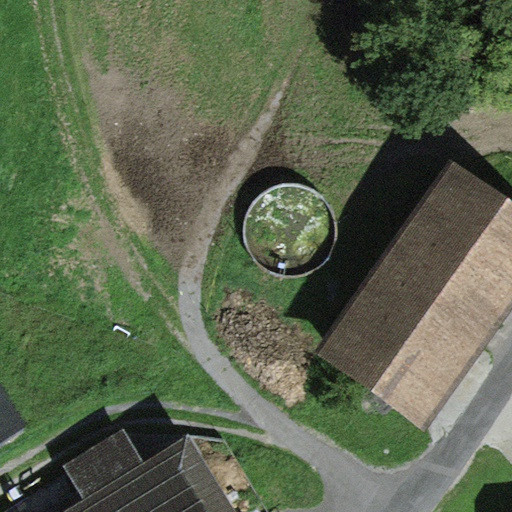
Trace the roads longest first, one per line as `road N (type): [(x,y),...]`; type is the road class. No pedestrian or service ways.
road 1 (track): [(388,511),(177,323),(83,138),(60,0)]
road 2 (unclassified): [(511,356),(410,511)]
